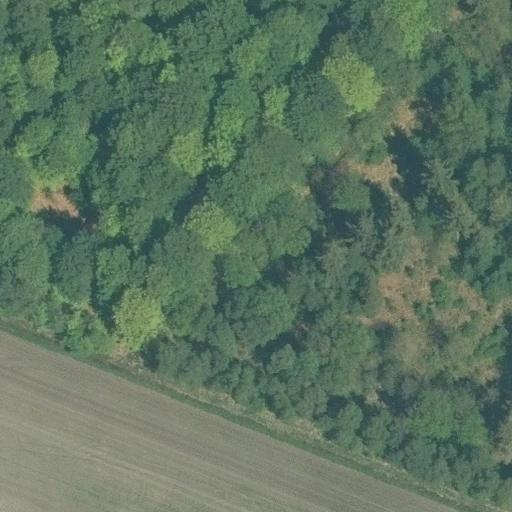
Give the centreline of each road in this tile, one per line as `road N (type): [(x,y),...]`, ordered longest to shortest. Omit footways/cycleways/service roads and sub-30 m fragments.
road 1 (track): [(511,471),(0,283)]
road 2 (track): [(147,340),(449,0)]
